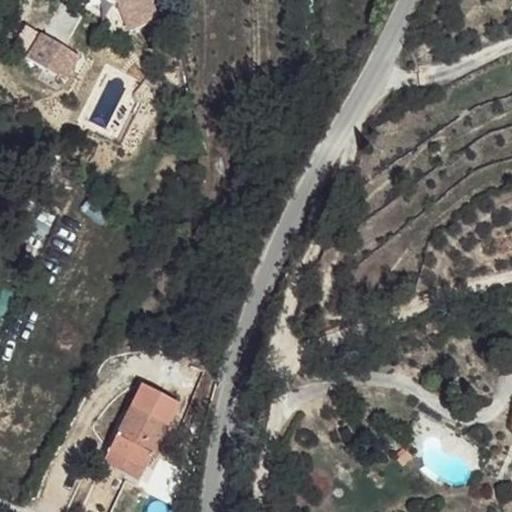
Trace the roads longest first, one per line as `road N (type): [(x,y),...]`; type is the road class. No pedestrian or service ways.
road 1 (unclassified): [(220,511),(258,313),(320,162),(407,0)]
road 2 (track): [(511,277),(401,309),(288,357),(292,308),(329,232),(349,112)]
road 3 (track): [(288,357),(262,511)]
